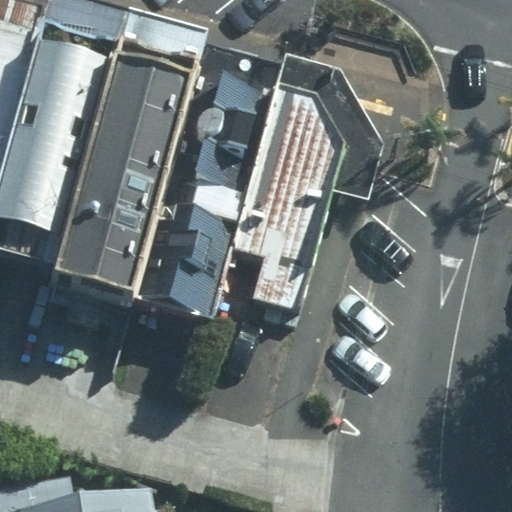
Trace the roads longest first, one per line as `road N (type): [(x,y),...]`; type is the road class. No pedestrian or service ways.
road 1 (tertiary): [(455,359),(447,201),(489,0)]
road 2 (tertiary): [(434,511),(455,359)]
